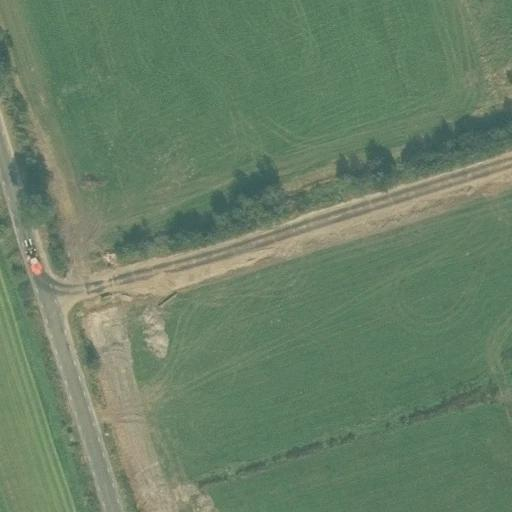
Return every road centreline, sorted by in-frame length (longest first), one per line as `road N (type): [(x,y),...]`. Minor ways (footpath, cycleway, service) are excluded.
road 1 (track): [(511,161),(45,306)]
road 2 (unclassified): [(108,511),(0,158)]
